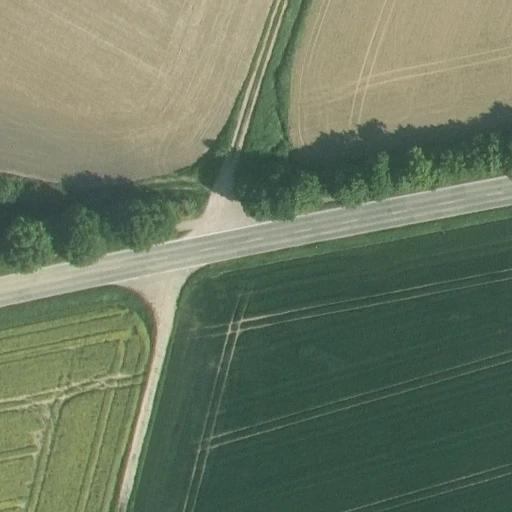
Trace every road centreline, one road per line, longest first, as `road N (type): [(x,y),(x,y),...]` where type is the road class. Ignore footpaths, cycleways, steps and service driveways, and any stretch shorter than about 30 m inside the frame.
road 1 (secondary): [(0,293),(511,189)]
road 2 (track): [(125,511),(164,333),(158,258)]
road 3 (track): [(284,0),(223,169),(221,246)]
